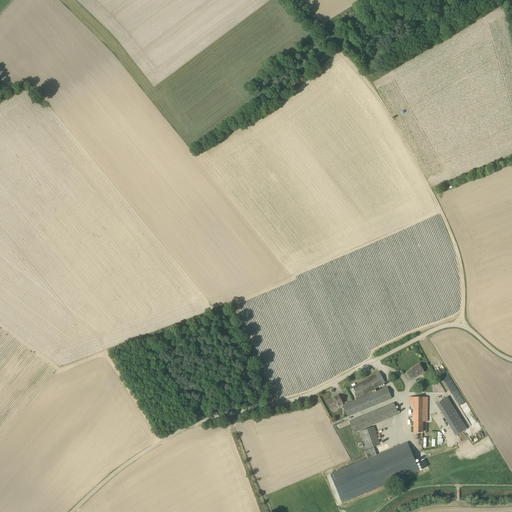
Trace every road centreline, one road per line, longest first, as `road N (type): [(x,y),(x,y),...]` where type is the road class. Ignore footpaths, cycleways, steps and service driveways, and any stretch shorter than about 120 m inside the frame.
road 1 (unclassified): [(450,324),(316,392),(164,439),(72,511)]
road 2 (track): [(466,328),(460,266),(440,209),(375,89),(299,0)]
